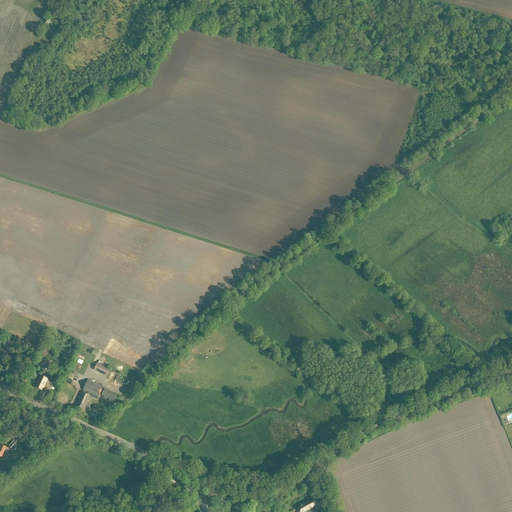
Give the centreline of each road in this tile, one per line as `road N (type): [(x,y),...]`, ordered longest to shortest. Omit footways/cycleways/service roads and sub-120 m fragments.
road 1 (track): [(511,94),(227,305),(94,429)]
road 2 (unclassified): [(200,499),(277,492),(387,420),(511,369)]
road 3 (tertiary): [(200,499),(145,454),(0,385)]
